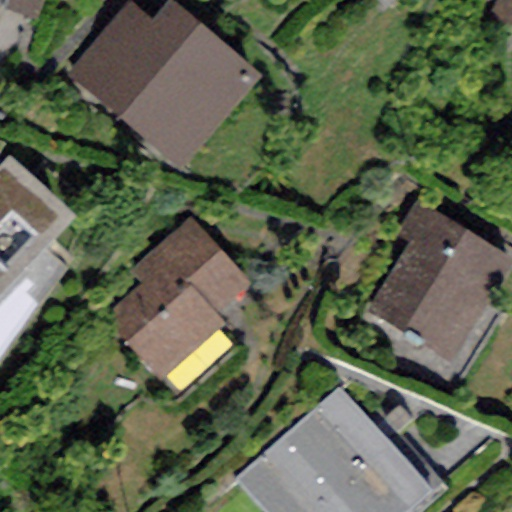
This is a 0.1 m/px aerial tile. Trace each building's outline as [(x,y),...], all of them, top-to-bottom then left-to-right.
[(511,0),(500,0),(489,17),(511,32),(511,0)] [(128,11),(66,79),(179,182),(261,94),(170,11),(151,32),(128,11)] [(0,314),(75,237),(7,164),(0,172),(0,314)] [(451,371),(511,274),(417,208),(397,239),(410,249),(366,318),(451,371)] [(103,321),(158,386),(227,336),(217,325),(250,299),(191,224),(127,276),(139,291),(103,321)] [(338,393),(233,486),(255,511),(422,511),(431,504),(338,393)]
